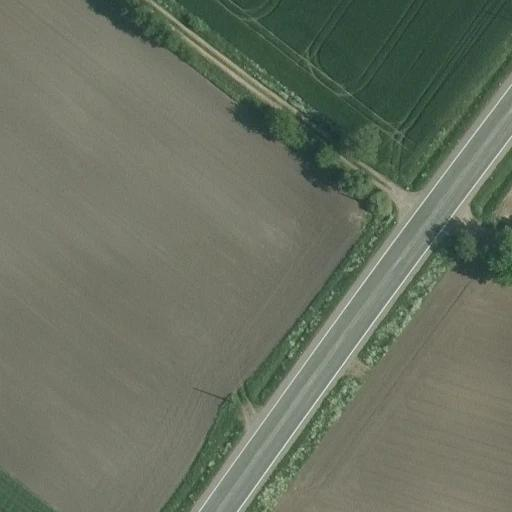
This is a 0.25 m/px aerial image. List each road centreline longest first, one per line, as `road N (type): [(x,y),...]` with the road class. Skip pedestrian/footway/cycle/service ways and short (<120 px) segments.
road 1 (secondary): [(511,117),(222,511)]
road 2 (track): [(144,0),(429,223),(511,250)]
